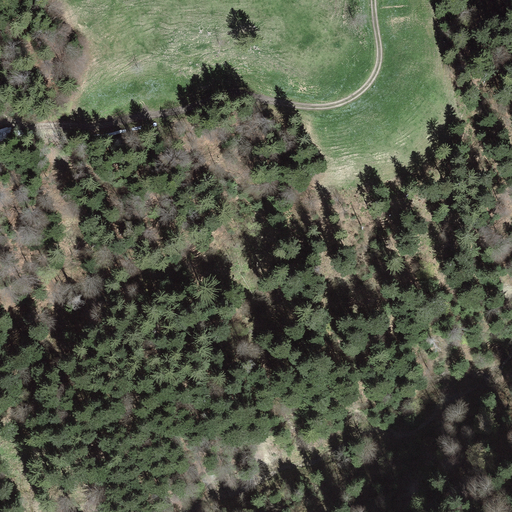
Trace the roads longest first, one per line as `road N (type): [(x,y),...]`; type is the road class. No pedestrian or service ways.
road 1 (track): [(325,511),(390,447),(387,429),(336,429),(148,490),(0,452)]
road 2 (track): [(373,0),(378,72),(359,94),(329,107),(227,91),(111,127),(0,123)]
